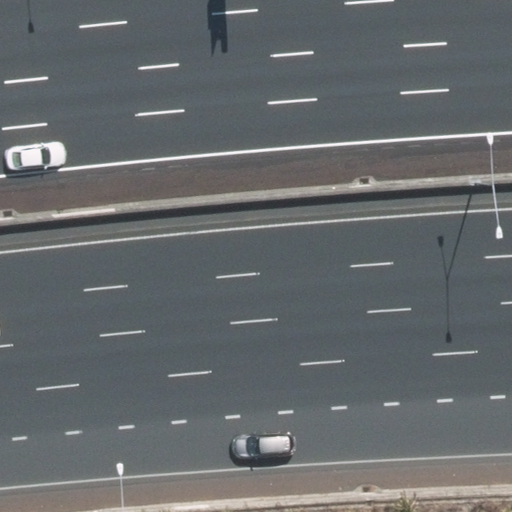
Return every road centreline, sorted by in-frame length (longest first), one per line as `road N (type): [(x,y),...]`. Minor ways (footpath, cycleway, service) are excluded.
road 1 (motorway): [(0,135),(511,90)]
road 2 (motorway): [(511,321),(229,276)]
road 3 (motorway): [(511,261),(229,276)]
road 4 (motorway): [(229,276),(0,302)]
